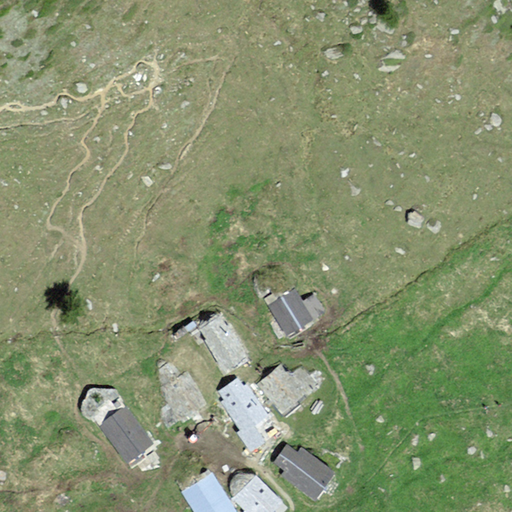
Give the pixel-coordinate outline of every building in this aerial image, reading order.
[(319,295),(308,302),(298,288),(273,306),(295,338),(331,313),(319,295)] [(233,372),(255,356),(224,314),(203,330),(233,372)] [(287,362),(263,385),(294,415),(327,382),(307,363),(297,372),(287,362)] [(215,402),(190,372),(168,390),(193,420),(215,402)] [(242,374),(220,391),(254,432),(275,415),(242,374)] [(107,426),(137,463),(162,443),(131,406),(107,426)] [(284,477),(320,501),(341,471),(305,446),(302,450),(292,444),(278,465),(288,471),(284,477)] [(216,469),(188,489),(204,511),(238,511),(243,509),(216,469)] [(259,473),(239,495),(256,511),(275,511),(287,500),(259,473)]
